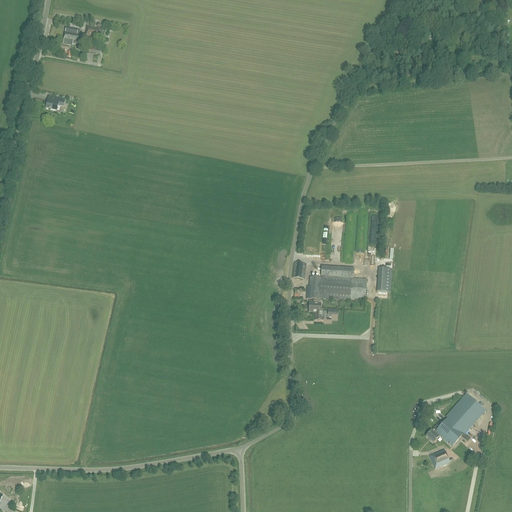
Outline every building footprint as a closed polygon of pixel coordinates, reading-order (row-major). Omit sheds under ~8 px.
[(476,0),(473,0),(472,0),(475,7),(476,10),(481,8),(480,5),(482,4),(480,0),(478,0),(476,1),(476,0)] [(98,28),(97,29),(86,27),(85,38),(93,39),(93,38),(99,39),(99,37),(104,38),(105,31),(100,30),(100,29),(99,29),(99,28),(102,28),(102,24),(98,23),(97,27),(98,28)] [(506,27),(502,29),(504,38),(505,38),(509,37),(510,36),(507,27),(506,27)] [(66,28),(63,43),(72,45),(72,43),(78,44),(80,34),(80,31),(78,30),(66,28)] [(100,50),(99,50),(95,49),(94,49),(94,46),(89,46),(88,45),(86,52),(88,52),(95,53),(98,54),(100,54),(100,50)] [(36,94),(40,90),(36,85),(31,88),(36,94)] [(48,96),(47,101),(46,109),(56,111),(58,105),(63,107),(65,100),(55,98),(48,96)] [(304,279),(306,264),(294,262),(292,278),(304,279)] [(352,279),(353,269),(321,267),(321,278),(309,277),(308,299),(313,299),(312,301),(309,301),(309,304),(308,313),(315,313),(315,320),(321,321),(321,320),(323,321),(324,316),(322,316),(322,313),(320,313),(321,304),(318,304),(319,298),(364,301),(365,280),(352,279)] [(376,292),(386,292),(391,293),(392,269),(388,269),(378,268),(376,292)] [(459,438),(463,434),(464,433),(465,434),(485,411),(466,394),(446,417),(447,418),(434,433),(431,430),(425,436),(433,443),(439,436),(451,447),(459,438)] [(435,469),(449,462),(444,449),(429,456),(435,469)]
